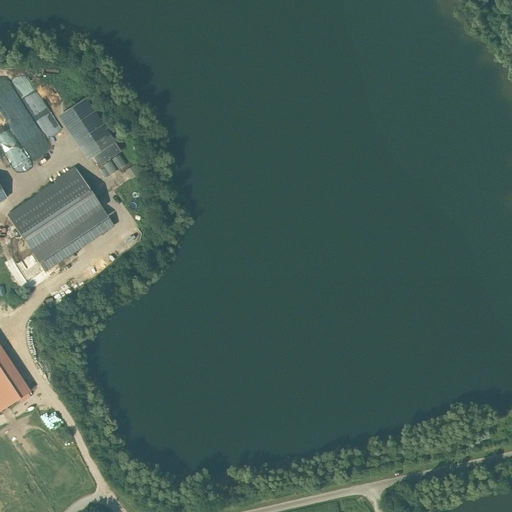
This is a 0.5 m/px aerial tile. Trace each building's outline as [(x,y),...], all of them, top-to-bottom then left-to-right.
[(0,99),(0,107),(7,122),(14,119),(16,123),(27,118),(16,93),(0,99)] [(113,142),(85,100),(65,114),(93,156),(113,142)] [(0,146),(4,144),(0,136),(0,134),(10,128),(0,112),(0,146)] [(111,175),(127,163),(120,154),(104,167),(111,175)] [(56,184),(8,216),(44,271),(112,226),(74,168),(54,182),(56,184)] [(0,410),(30,391),(0,345),(0,410)]
